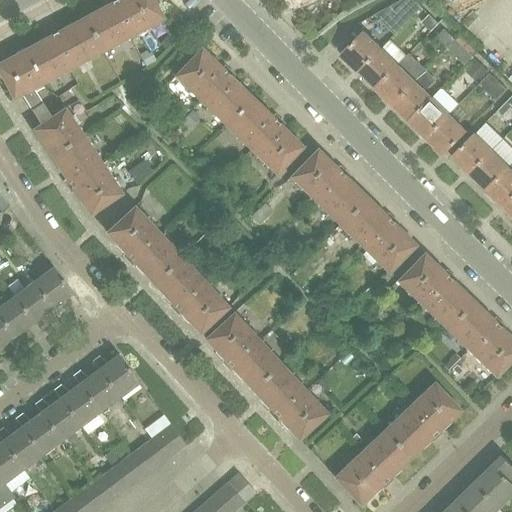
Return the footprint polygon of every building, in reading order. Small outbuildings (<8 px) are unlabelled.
[(109,3),(63,28),(60,30),(58,26),(49,31),(51,34),(0,62),(0,72),(14,98),(22,93),(41,123),(33,128),(90,213),(121,192),(64,107),(54,114),(35,87),(135,33),(163,18),(153,0),(109,0),(109,1),(110,3),(109,3)] [(415,0),(400,0),(375,14),(395,34),(422,7),(415,0)] [(429,14),(421,22),(431,31),(439,23),(429,14)] [(436,37),(447,48),(455,40),(444,29),(436,37)] [(364,31),(360,35),(341,55),(358,72),(381,48),(364,31)] [(167,34),(159,42),(165,48),(173,39),(167,34)] [(460,35),(455,40),(447,48),(464,65),(476,52),(460,35)] [(175,75),(226,124),(253,98),(230,76),(232,74),(231,72),(227,69),(224,67),(223,69),(201,48),(175,75)] [(358,72),(375,88),(398,65),(381,48),(358,72)] [(147,50),(140,54),(146,66),(156,61),(151,51),(148,53),(147,50)] [(409,53),(398,65),(375,88),(392,105),(426,70),(409,53)] [(477,60),(466,72),(478,83),(489,71),(477,60)] [(392,105),(409,121),(432,98),(425,91),(436,79),(426,70),(392,105)] [(490,73),(479,84),(496,101),(507,90),(490,73)] [(511,95),(497,111),(502,116),(510,107),(511,109),(511,95)] [(253,98),(226,124),(277,174),(303,146),(281,125),(282,123),(281,121),(277,117),(275,116),(273,118),(253,98)] [(449,114),(432,98),(409,121),(426,137),(449,114)] [(190,110),(183,119),(190,126),(198,117),(190,110)] [(466,131),(449,114),(426,137),(443,154),(466,131)] [(452,157),(469,173),(492,150),(475,133),(452,157)] [(147,138),(141,142),(151,156),(156,153),(147,138)] [(291,176),(340,224),(367,197),(345,177),(347,175),(346,172),(342,169),(340,168),(338,169),(337,169),(317,149),(303,163),(291,176)] [(509,166),(492,150),(469,173),(486,190),(509,166)] [(142,160),(126,171),(135,183),(151,172),(142,160)] [(486,190),(503,207),(511,197),(511,169),(509,166),(486,190)] [(401,259),(415,245),(394,224),(396,222),(394,220),(391,216),(388,215),(387,217),(367,197),(340,224),(390,271),(401,259)] [(511,197),(503,207),(511,215),(511,197)] [(106,231),(153,282),(181,256),(134,205),(106,231)] [(445,273),(424,253),(398,280),(447,328),(473,301),(452,281),(454,279),(452,276),(449,273),(446,272),(445,273)] [(227,306),(181,256),(153,282),(199,332),(227,306)] [(34,281),(52,305),(71,291),(49,260),(39,268),(43,273),(34,281)] [(33,320),(52,305),(34,281),(14,295),(33,320)] [(369,287),(357,298),(361,303),(373,292),(369,287)] [(14,295),(0,305),(0,315),(14,334),(33,320),(14,295)] [(496,376),(511,359),(511,338),(501,328),(503,326),(501,324),(498,320),(495,319),(494,321),(473,301),(447,328),(473,354),(496,376)] [(316,309),(312,305),(308,309),(312,313),(316,309)] [(382,306),(376,311),(378,314),(384,308),(382,306)] [(205,337),(252,388),(280,362),(233,312),(205,337)] [(0,344),(14,334),(0,315),(0,344)] [(119,395),(138,380),(118,353),(107,362),(99,355),(92,360),(98,368),(119,395)] [(326,412),(280,362),(252,388),(298,438),(326,412)] [(452,368),(458,375),(462,371),(456,364),(452,368)] [(100,409),(119,395),(98,368),(88,376),(79,369),(73,374),(79,383),(100,409)] [(433,382),(384,428),(410,457),(460,410),(433,382)] [(80,424),(100,409),(79,383),(68,391),(60,384),(53,389),(60,397),(80,424)] [(34,403),(40,411),(60,439),(80,424),(60,397),(49,405),(41,398),(34,403)] [(41,453),(60,439),(40,411),(30,419),(22,412),(15,417),(21,426),(41,453)] [(170,423),(160,431),(175,451),(186,444),(170,423)] [(0,428),(0,437),(2,440),(23,467),(41,453),(21,426),(11,434),(2,427),(0,428)] [(360,504),(410,457),(384,428),(338,472),(334,475),(333,476),(360,504)] [(160,431),(151,438),(166,459),(175,451),(160,431)] [(362,440),(356,433),(351,438),(357,444),(362,440)] [(151,438),(141,445),(156,466),(166,459),(151,438)] [(0,476),(3,481),(23,467),(2,440),(0,441),(0,476)] [(156,466),(141,445),(131,452),(147,473),(156,466)] [(113,466),(112,467),(127,487),(137,480),(122,460),(118,462),(109,450),(103,454),(113,466)] [(131,452),(122,460),(137,480),(147,473),(131,452)] [(445,511),(502,511),(498,507),(511,493),(511,465),(503,456),(445,511)] [(112,467),(102,474),(118,494),(127,487),(112,467)] [(333,467),(329,470),(334,475),(338,472),(333,467)] [(227,481),(244,500),(254,492),(237,473),(227,481)] [(102,474),(93,481),(108,502),(118,494),(102,474)] [(3,481),(0,476),(0,500),(11,492),(3,481)] [(108,502),(93,481),(83,488),(98,509),(108,502)] [(222,511),(231,511),(244,500),(227,481),(209,497),(222,511)] [(83,488),(74,496),(85,511),(94,511),(98,509),(83,488)] [(85,511),(74,496),(64,503),(70,511),(85,511)] [(222,511),(209,497),(192,511),(222,511)] [(51,505),(54,510),(55,511),(70,511),(64,503),(60,498),(51,505)] [(55,511),(54,510),(51,505),(49,503),(39,510),(40,511),(55,511)]
